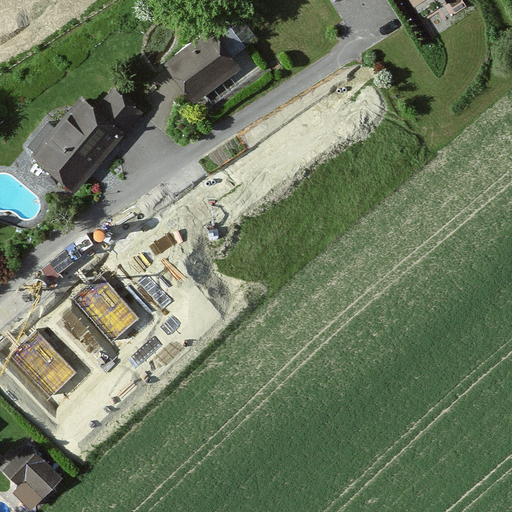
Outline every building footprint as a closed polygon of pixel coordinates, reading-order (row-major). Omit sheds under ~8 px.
[(0,0),(0,13),(13,6),(9,0),(0,0)] [(211,37),(208,32),(162,68),(192,106),(238,70),(230,59),(253,41),(235,18),(211,37)] [(139,116),(109,91),(93,110),(81,101),(29,164),(71,199),(139,116)] [(353,95),(325,119),(361,161),(389,137),(353,95)] [(293,137),(265,161),(301,203),(329,179),(293,137)] [(235,180),(207,204),(243,246),(271,222),(235,180)] [(171,225),(143,249),(179,291),(207,267),(171,225)] [(62,302),(55,308),(73,329),(79,336),(95,323),(112,342),(140,317),(104,276),(90,288),(75,301),(70,295),(62,302)] [(36,331),(10,355),(49,397),(75,373),(36,331)] [(59,477),(33,453),(7,481),(12,486),(6,492),(27,511),(59,477)]
